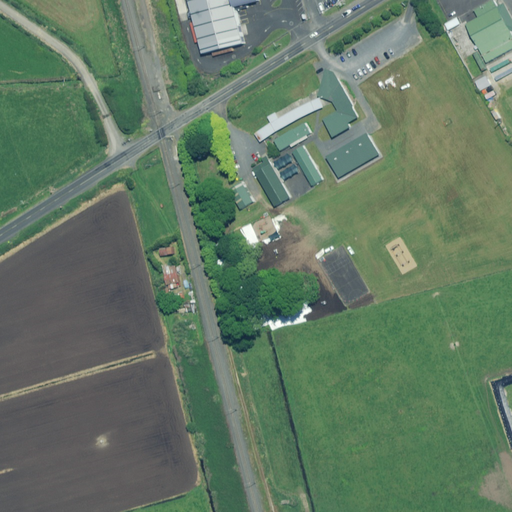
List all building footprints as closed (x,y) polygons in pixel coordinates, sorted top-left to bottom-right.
[(197,0),(212,56),(251,46),(239,0),(197,0)] [(478,17),(463,25),(485,65),(511,50),(511,34),(511,31),(511,30),(511,21),(500,0),(497,0),(495,1),(494,0),(490,0),(474,9),(478,17)] [(460,23),(458,18),(447,24),(449,29),(460,23)] [(493,73),(511,64),(509,60),(491,69),(493,73)] [(364,117),(340,73),(330,69),(321,96),(335,100),(340,110),(325,119),(327,122),(336,138),(353,129),(351,124),(364,117)] [(491,86),(486,77),(475,83),(480,92),(491,86)] [(258,134),(263,142),(294,123),(326,107),(322,98),(289,115),(258,134)] [(315,133),(309,122),(276,141),(283,152),(315,133)] [(325,181),(305,145),(295,151),(315,187),(325,181)] [(293,197),(269,156),(264,159),(267,163),(256,169),(277,206),(293,197)] [(257,202),(245,182),(229,191),(241,211),(257,202)] [(178,254),(177,247),(162,249),(163,256),(178,254)] [(178,267),(165,271),(170,289),(176,287),(175,284),(182,282),(178,267)]
